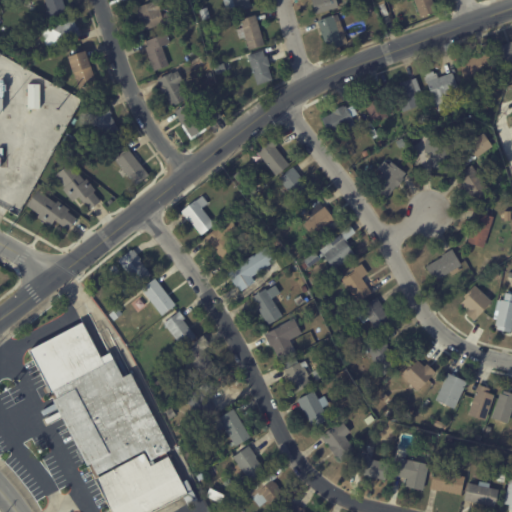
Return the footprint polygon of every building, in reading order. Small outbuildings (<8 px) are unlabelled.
[(64,0),(69,14),(54,20),(46,0),(64,0)] [(147,33),(138,10),(163,0),(167,10),(163,12),(166,16),(175,12),(178,20),(147,33)] [(252,0),(255,9),(240,13),(239,9),(230,11),(226,0),(252,0)] [(313,0),(337,0),(338,1),(341,0),(344,9),(339,10),(338,9),(318,15),(313,0)] [(434,0),(440,13),(424,19),(416,0),(413,0),(411,1),(411,0),(409,0),(405,2),(404,0),(434,0)] [(390,16),(385,18),(380,8),(387,5),(392,15),(390,16)] [(209,8),(212,18),(205,21),(201,11),(209,8)] [(258,17),(267,46),(251,51),(247,38),(241,39),(239,31),(245,29),(242,21),(257,16),(258,17)] [(341,19),(350,45),(330,52),(320,22),(335,17),(335,18),(340,16),(341,19)] [(83,34),(84,37),(50,49),(44,32),(78,21),(80,29),(81,29),(83,34)] [(148,48),(147,48),(150,47),(148,42),(169,34),(173,44),(164,47),(171,66),(157,71),(148,48)] [(511,58),(502,62),(496,47),(511,40),(511,58)] [(89,52),(94,67),(92,67),(98,85),(80,91),(79,86),(68,90),(63,77),(76,72),(71,57),(89,51),(89,52)] [(270,63),(272,67),(270,68),(275,81),(260,86),(249,57),(265,51),(267,58),(269,57),(270,63)] [(489,53),(498,82),(487,86),(483,72),(462,79),(456,63),(470,58),(469,56),(479,53),(479,54),(488,51),(489,53)] [(194,63),(206,58),(206,57),(209,56),(212,62),(208,64),(211,72),(208,73),(205,67),(204,68),(203,66),(196,70),(194,63)] [(216,68),(224,65),(227,73),(219,76),(216,68)] [(435,73),(437,77),(451,72),(457,89),(443,94),(448,107),(437,111),(433,98),(432,99),(422,74),(432,70),(433,73),(435,72),(435,73)] [(166,96),(162,87),(163,86),(160,81),(174,72),(175,74),(180,72),(186,82),(180,85),(189,100),(175,108),(168,96),(167,96),(166,96)] [(414,79),(420,93),(414,96),(418,106),(401,112),(390,86),(408,79),(409,80),(414,78),(414,79)] [(29,85),(41,85),(41,110),(29,110),(29,85)] [(192,96),(198,91),(201,95),(195,100),(192,96)] [(383,107),(387,117),(371,123),(361,97),(377,91),(383,107)] [(224,119),(195,140),(180,119),(182,118),(178,113),(192,102),(201,114),(215,104),(225,118),(224,119)] [(350,105),(356,115),(350,119),(353,125),(343,131),(340,126),(327,134),(319,119),(330,112),(330,111),(341,105),(342,107),(343,106),(344,107),(350,104),(350,105)] [(107,105),(124,134),(108,143),(91,114),(107,105)] [(449,110),(457,108),(459,114),(451,116),(449,110)] [(466,145),(482,133),(492,146),(475,158),(466,145)] [(61,150),(69,135),(77,139),(69,154),(61,150)] [(376,140),(382,137),(385,143),(379,146),(376,140)] [(271,139),(276,145),(273,147),(288,164),(275,175),(262,161),(258,164),(255,161),(254,162),(253,160),(254,159),(251,155),(270,138),(271,139)] [(431,167),(430,167),(431,152),(424,151),(424,140),(448,141),(448,143),(450,143),(450,148),(448,147),(447,167),(431,167)] [(136,157),(152,177),(139,188),(117,161),(130,150),(136,157)] [(404,173),(400,178),(401,179),(395,187),(394,186),(385,198),(370,187),(389,162),(404,173)] [(101,203),(91,210),(80,196),(74,201),(64,189),(66,187),(57,176),(72,164),(86,181),(88,179),(97,190),(94,192),(102,202),(101,203)] [(464,188),(455,176),(470,165),(488,191),(473,201),(464,188)] [(292,169),(299,178),(298,179),(309,194),(296,203),(284,188),(281,190),(278,186),(281,183),(277,177),(291,166),(292,169)] [(254,185),(258,181),(262,185),(257,189),(254,185)] [(78,219),(79,220),(70,232),(56,221),(52,227),(39,218),(40,215),(29,207),(40,192),(57,204),(59,202),(71,210),(69,213),(78,219)] [(185,217),(180,211),(195,200),(196,201),(203,196),(208,203),(201,208),(214,225),(200,235),(190,221),(188,222),(185,217)] [(324,208),(337,226),(330,231),(326,225),(314,234),(304,221),(309,218),(305,212),(317,203),(321,208),(322,206),(324,208)] [(304,206),(307,210),(298,217),(293,211),(302,204),(304,206)] [(484,240),(482,248),(465,243),(472,220),(471,219),(473,211),(491,217),(484,240)] [(232,253),(221,262),(210,247),(207,249),(199,239),(227,217),(238,232),(228,240),(236,250),(232,253)] [(349,227),(353,232),(344,240),(349,246),(347,247),(352,254),(331,269),(317,250),(348,226),(349,227)] [(275,260),(250,276),(253,281),(240,290),(237,285),(234,286),(225,272),(266,246),(275,260)] [(458,265),(433,281),(424,266),(441,256),(440,255),(450,249),(460,264),(458,265)] [(133,251),(140,260),(139,261),(149,275),(136,285),(117,261),(130,250),(131,251),(133,250),(133,251)] [(319,259),(308,268),(303,261),(314,253),(319,259)] [(365,273),(360,277),(370,292),(356,302),(340,278),(353,270),(352,268),(360,263),(367,272),(365,273)] [(493,271),(499,275),(496,280),(492,277),(492,276),(491,275),(493,271)] [(154,280),(174,305),(160,316),(139,289),(153,278),(154,280)] [(132,291),(125,295),(122,291),(128,286),(132,291)] [(483,295),(490,302),(471,321),(463,313),(465,310),(459,304),(464,299),(462,297),(473,286),(483,295)] [(265,290),(270,298),(269,298),(280,316),(266,325),(249,297),(263,288),(264,290),(265,290)] [(511,319),(509,332),(495,329),(496,325),(494,325),(500,299),(502,300),(504,292),(511,294),(511,319)] [(299,297),(303,303),(297,308),(293,302),(299,297)] [(376,299),(382,308),(380,309),(391,324),(378,334),(367,320),(362,324),(355,314),(360,310),(359,309),(374,297),(376,299)] [(118,309),(122,313),(113,321),(108,315),(117,307),(118,309)] [(179,313),(183,319),(182,320),(195,337),(181,348),(162,323),(178,311),(179,313)] [(192,503),(188,505),(184,497),(155,511),(110,511),(94,480),(97,478),(90,464),(85,466),(51,401),(56,398),(53,391),(50,392),(28,351),(82,322),(101,358),(110,353),(123,377),(130,373),(171,450),(166,452),(182,484),(189,480),(199,500),(192,503)] [(280,327),(293,353),(277,360),(269,344),(267,346),(261,334),(279,325),(280,327)] [(201,337),(204,340),(208,338),(211,342),(201,350),(215,369),(201,379),(182,353),(193,346),(191,343),(201,336),(201,337)] [(382,340),(386,346),(384,346),(386,349),(387,349),(390,353),(389,354),(396,365),(382,375),(364,347),(380,337),(382,340)] [(312,373),(312,374),(306,377),(308,381),(310,381),(311,383),(292,394),(291,391),(294,389),(283,370),(287,368),(284,363),(294,357),(297,363),(298,362),(299,364),(305,360),(312,373)] [(426,366),(433,372),(416,391),(398,375),(407,366),(409,368),(415,360),(422,367),(424,364),(426,366)] [(318,380),(314,372),(328,364),(333,372),(318,380)] [(447,374),(464,382),(451,409),(433,400),(446,373),(447,374)] [(218,389),(219,389),(212,394),(213,396),(208,400),(214,409),(199,419),(185,399),(211,379),(218,389)] [(485,388),(487,389),(486,393),(491,395),(482,421),(466,415),(476,385),(485,388)] [(298,407),(295,400),(312,391),(317,402),(318,402),(327,419),(310,427),(301,410),(300,410),(298,407)] [(507,393),(511,394),(511,403),(504,424),(489,418),(498,393),(500,394),(501,391),(507,393)] [(407,405),(412,409),(409,414),(404,410),(407,405)] [(167,419),(163,411),(170,408),(174,415),(167,419)] [(232,412),(248,437),(233,446),(222,428),(218,430),(214,422),(217,420),(216,418),(230,409),(232,412)] [(370,415),(374,420),(367,425),(363,420),(370,415)] [(420,419),(418,425),(412,422),(414,417),(420,419)] [(333,453),(327,446),(329,445),(326,441),(325,442),(320,436),(334,424),(337,427),(342,422),(349,431),(344,435),(354,449),(341,459),(338,455),(336,457),(333,453)] [(253,455),(255,457),(253,458),(263,471),(248,482),(231,457),(246,446),(247,447),(252,443),(256,448),(251,452),(253,455)] [(181,453),(189,449),(194,459),(186,463),(181,453)] [(371,460),(388,463),(384,481),(360,475),(364,458),(371,460)] [(401,478),(393,476),(396,458),(426,465),(420,491),(403,488),(405,479),(401,478)] [(459,495),(441,492),(428,489),(432,470),(444,473),(444,472),(451,473),(451,475),(462,477),(459,495)] [(271,473),(274,477),(271,480),(286,499),(272,511),(265,502),(258,507),(245,491),(270,472),(271,473)] [(511,478),(511,511),(506,510),(507,505),(502,504),(507,478),(511,478)] [(497,490),(493,508),(463,501),(467,483),(497,490)] [(206,488),(221,496),(218,504),(203,497),(206,488)] [(303,511),(290,503),(284,511),(303,511)]
